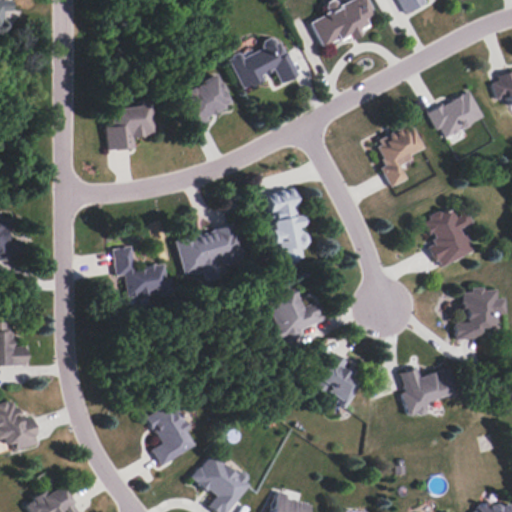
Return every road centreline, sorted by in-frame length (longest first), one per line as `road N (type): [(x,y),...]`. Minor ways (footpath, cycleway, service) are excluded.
road 1 (residential): [(62,0),(66,367),(78,424),(133,511)]
road 2 (residential): [(511,18),(208,170),(155,189),(63,196)]
road 3 (residential): [(302,126),(345,205),(383,308)]
